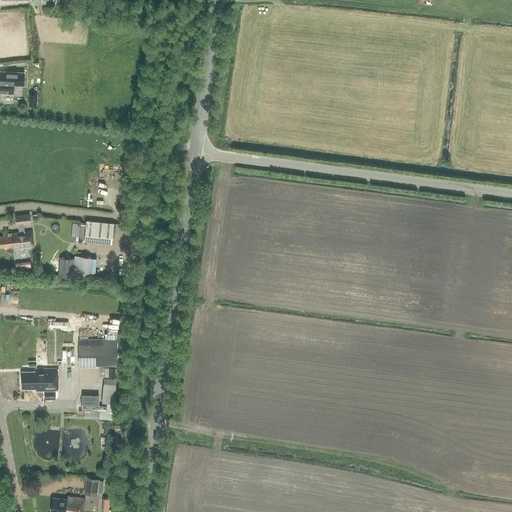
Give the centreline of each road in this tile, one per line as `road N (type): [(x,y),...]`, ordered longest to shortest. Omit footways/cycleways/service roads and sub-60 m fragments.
road 1 (secondary): [(143,511),(216,0)]
road 2 (track): [(0,210),(120,218)]
